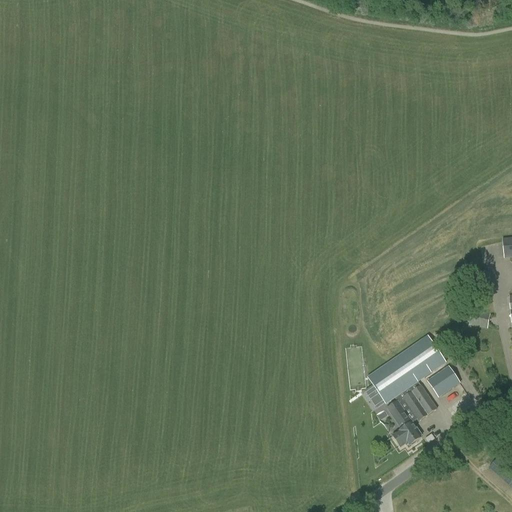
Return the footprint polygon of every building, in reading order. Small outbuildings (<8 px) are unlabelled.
[(511,238),(502,240),(502,243),(504,260),(510,259),(511,259),(511,238)] [(498,243),(483,247),(486,260),(502,256),(498,243)] [(467,325),(487,329),(490,313),(470,309),(467,325)] [(447,364),(428,337),(367,379),(386,406),(447,364)] [(449,367),(427,382),(438,400),(461,385),(449,367)] [(421,388),(403,400),(403,399),(387,410),(389,414),(402,432),(394,438),(401,449),(406,445),(407,447),(410,445),(411,446),(419,440),(418,439),(421,437),(412,423),(417,420),(419,422),(436,410),(421,388)] [(511,466),(500,456),(489,469),(511,490),(511,466)]
